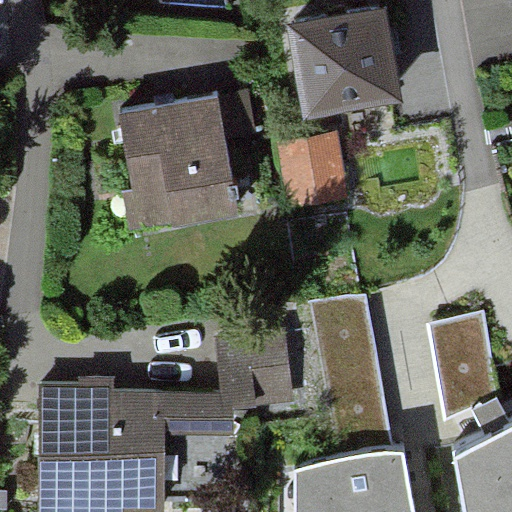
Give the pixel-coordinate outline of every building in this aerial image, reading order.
[(308,111),(403,92),(386,3),(340,12),(290,22),(308,111)] [(137,222),(236,209),(222,97),(170,104),(123,110),(137,222)] [(289,218),(346,210),(337,151),(280,159),(289,218)] [(317,307),(342,453),(378,447),(390,445),(366,299),(317,307)] [(483,311),(434,323),(451,409),(496,380),(483,311)] [(40,382),(40,511),(166,511),(165,425),(240,424),(240,403),(294,403),(293,321),(214,322),(215,380),(98,382),(40,382)] [(511,511),(511,416),(501,422),(457,445),(467,511),(511,511)] [(416,511),(403,443),(390,445),(378,447),(342,453),(298,459),(297,511),(416,511)]
